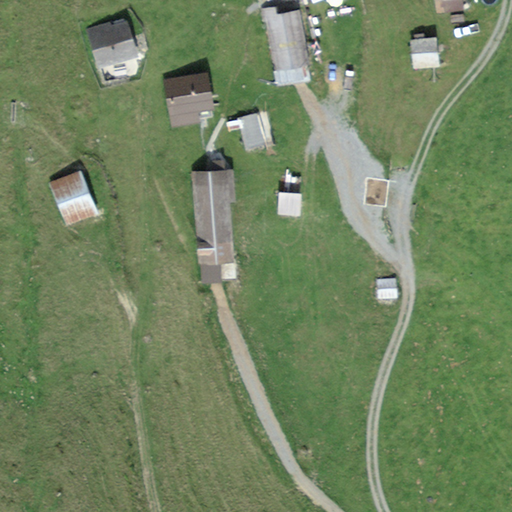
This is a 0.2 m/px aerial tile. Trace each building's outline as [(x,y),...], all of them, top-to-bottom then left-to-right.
[(469,0),(434,0),(436,15),(471,10),(469,0)] [(275,6),(261,8),(274,89),(312,83),(300,10),(277,14),(275,6)] [(128,18),(87,30),(99,69),(139,57),(128,18)] [(437,38),(410,41),(413,69),(441,66),(437,38)] [(209,72),(163,80),(171,127),(200,122),(199,112),(215,109),(209,72)] [(267,111),(237,117),(243,150),(274,144),(267,111)] [(81,170),(50,183),(68,227),(99,214),(81,170)] [(234,170),(194,173),(202,282),(237,279),(231,203),(237,203),(234,170)] [(377,279),(378,299),(397,298),(396,278),(377,279)]
